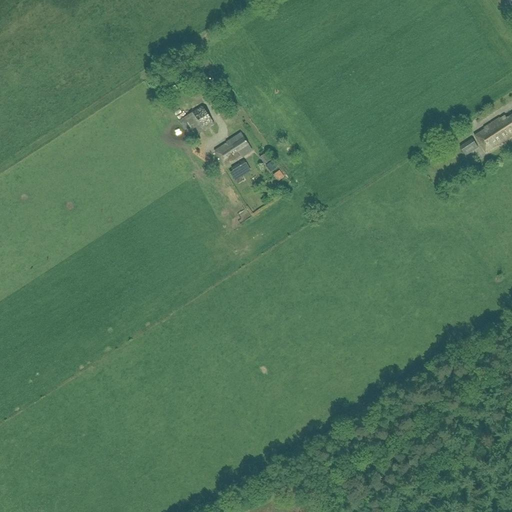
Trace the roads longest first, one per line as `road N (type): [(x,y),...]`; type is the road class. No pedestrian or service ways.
road 1 (track): [(0,168),(262,0)]
road 2 (track): [(282,511),(328,472),(461,387)]
